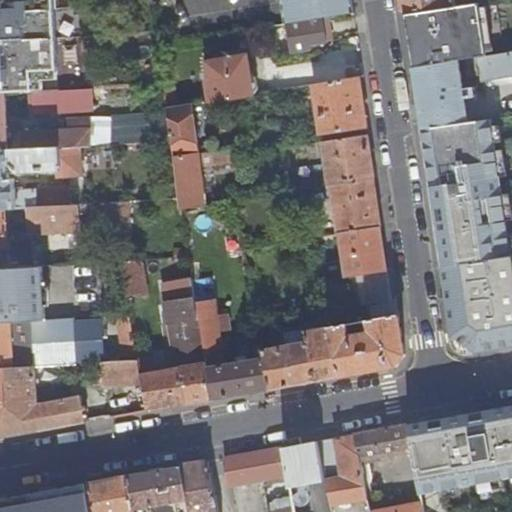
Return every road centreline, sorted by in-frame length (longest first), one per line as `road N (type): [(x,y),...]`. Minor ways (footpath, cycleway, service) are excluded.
road 1 (residential): [(434,387),(0,472)]
road 2 (residential): [(434,387),(376,0)]
